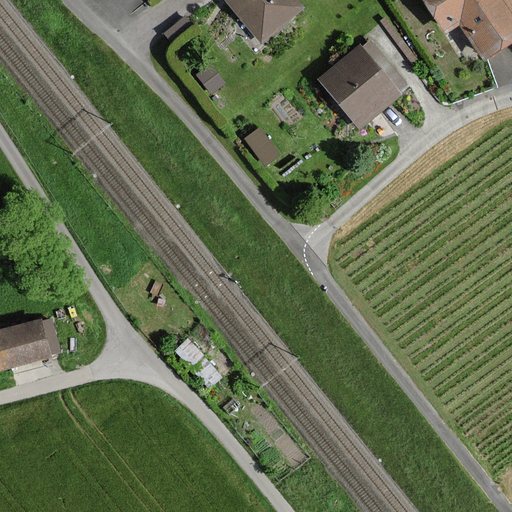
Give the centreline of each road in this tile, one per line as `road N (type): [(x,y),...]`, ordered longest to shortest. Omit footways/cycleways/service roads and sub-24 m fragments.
road 1 (unclassified): [(511,510),(302,248)]
road 2 (unclassified): [(302,248),(80,0)]
road 3 (unclassified): [(143,357),(0,135)]
road 4 (residential): [(302,248),(440,127),(511,96)]
road 5 (unclassified): [(284,511),(201,409),(143,357)]
road 6 (unclassified): [(143,357),(0,398)]
